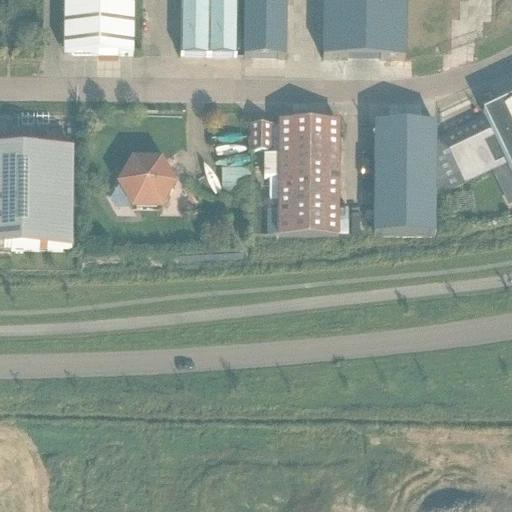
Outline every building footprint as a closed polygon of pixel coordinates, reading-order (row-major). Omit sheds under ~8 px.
[(64,0),(64,56),(133,57),(133,0),(64,0)] [(237,59),(237,0),(180,0),(180,58),(237,59)] [(244,0),(243,60),(284,61),(285,0),(244,0)] [(325,0),(325,60),(406,61),(406,0),(325,0)] [(511,101),(483,116),(511,176),(511,101)] [(339,127),(279,126),(278,236),(338,237),(339,127)] [(374,126),(373,238),(434,239),(435,127),(374,126)] [(250,154),(270,154),(271,127),(251,127),(250,154)] [(0,252),(71,253),(72,152),(0,151),(0,252)] [(133,162),(118,186),(132,211),(160,211),(174,187),(161,163),(133,162)] [(225,188),(252,189),(253,163),(225,163),(225,188)]
